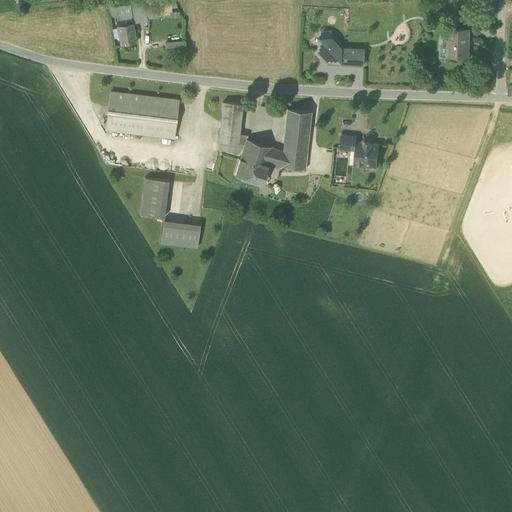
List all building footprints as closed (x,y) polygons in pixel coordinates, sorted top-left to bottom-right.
[(109,16),(115,19),(119,18),(117,6),(117,4),(108,5),(109,16)] [(130,4),(117,6),(119,18),(132,16),(130,5),(130,4)] [(135,4),(130,5),(132,16),(133,23),(141,23),(138,6),(135,4)] [(146,8),(138,6),(141,23),(148,22),(147,20),(146,10),(146,8)] [(157,10),(146,10),(147,20),(158,19),(157,10)] [(115,19),(117,27),(133,23),(132,16),(119,18),(115,19)] [(119,39),(121,46),(137,43),(133,23),(117,27),(117,29),(119,39)] [(447,37),(447,46),(447,56),(465,57),(465,41),(468,42),(469,30),(448,29),(447,37)] [(326,61),(335,61),(335,65),(340,65),(340,48),(331,37),(320,37),(317,39),(317,50),(319,53),(319,56),(322,57),(326,61)] [(183,49),(183,41),(165,43),(165,50),(183,49)] [(340,65),(351,65),(351,48),(340,48),(340,65)] [(363,49),(351,48),(351,65),(363,66),(363,49)] [(106,131),(174,139),(179,102),(111,93),(106,131)] [(218,142),(244,145),(246,139),(248,135),(239,134),(242,104),(223,102),(218,142)] [(284,144),(286,145),(307,147),(311,112),(287,109),(284,144)] [(351,150),(355,151),(355,141),(356,141),(356,136),(341,135),(339,149),(351,150)] [(305,169),(307,147),(286,145),(285,152),(284,151),(246,139),(244,145),(241,157),(267,166),(266,166),(279,169),(280,166),(305,169)] [(353,164),(377,167),(379,144),(371,143),(371,142),(363,141),(363,142),(356,141),(355,141),(355,151),(353,162),(353,164)] [(242,178),(261,184),(266,166),(267,166),(241,157),(235,175),(242,177),(242,178)] [(140,215),(163,218),(168,181),(145,178),(140,215)] [(160,243),(197,248),(200,225),(163,220),(160,243)]
